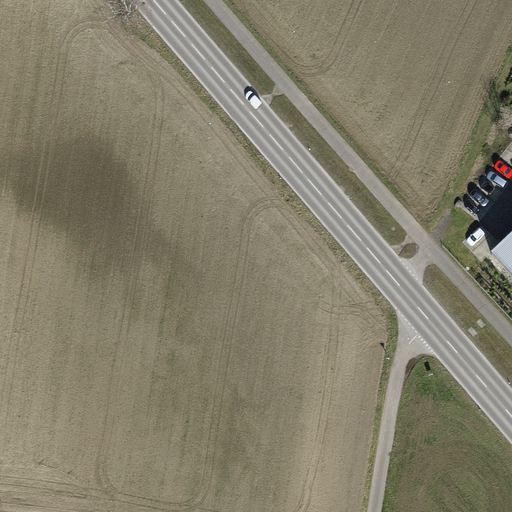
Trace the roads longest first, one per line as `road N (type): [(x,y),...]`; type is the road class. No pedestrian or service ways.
road 1 (secondary): [(431,321),(153,0)]
road 2 (residential): [(431,321),(402,352),(375,511)]
road 3 (secondary): [(511,414),(431,321)]
